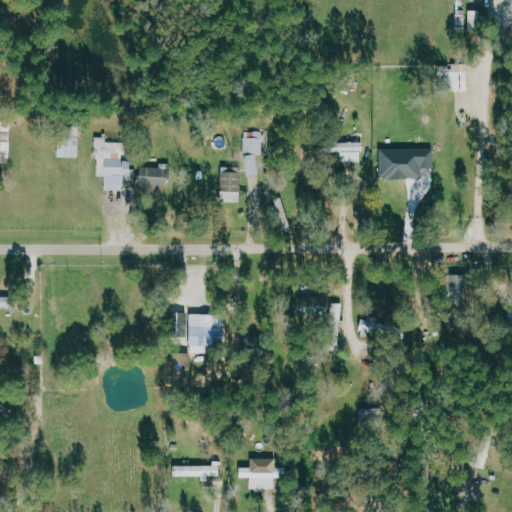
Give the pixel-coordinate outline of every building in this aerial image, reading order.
[(472,32),(483,32),(483,12),(473,11),(472,32)] [(471,66),(442,65),(442,76),(450,76),(450,92),(471,92),(471,66)] [(266,156),(265,132),(246,133),(248,176),(261,176),(261,156),(266,156)] [(128,143),(108,142),(108,136),(98,136),(97,177),(107,177),(106,191),(126,191),(126,181),(135,181),(136,161),(127,160),(128,143)] [(345,163),(365,163),(365,144),(331,143),(330,153),(345,153),(345,163)] [(383,149),(383,180),(425,181),(426,169),(437,170),(437,150),(383,149)] [(143,187),(173,186),(173,168),(143,169),(143,187)] [(244,170),(224,169),(223,203),(243,203),(244,170)] [(283,225),(292,223),(289,208),(280,210),(283,225)] [(209,354),(209,344),(228,345),(228,315),(193,315),(193,354),(209,354)] [(363,338),(399,341),(400,326),(364,323),(363,338)] [(183,373),(220,372),(220,364),(183,365),(183,373)] [(253,459),(253,468),(243,468),(243,479),(253,479),(253,490),(278,490),(278,460),(253,459)]
